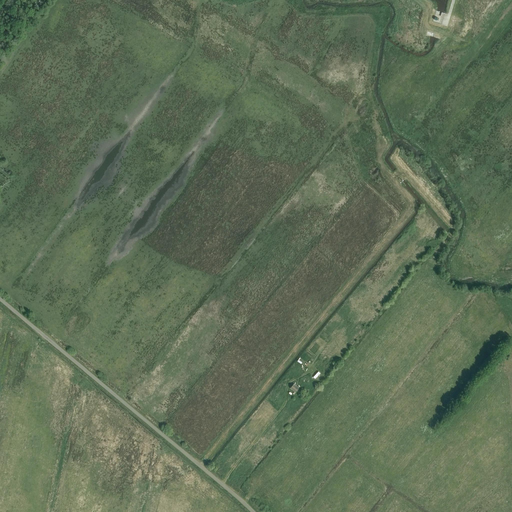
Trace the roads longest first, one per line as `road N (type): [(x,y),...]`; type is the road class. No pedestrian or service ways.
road 1 (track): [(198,465),(410,209),(379,161),(368,88),(376,16),(306,13),(289,0)]
road 2 (unclassified): [(255,511),(0,299)]
road 3 (track): [(395,152),(392,160),(450,227),(434,256),(437,279),(483,316)]
road 4 (track): [(221,483),(285,402),(289,381),(311,363)]
